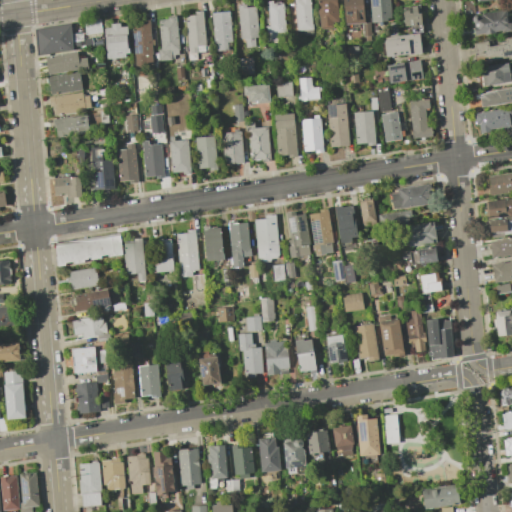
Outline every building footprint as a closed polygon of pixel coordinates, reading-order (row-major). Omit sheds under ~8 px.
[(308,0),(308,2),(310,2),(310,4),(309,4),(311,34),(303,34),(303,29),(296,30),(293,0),(308,0)] [(335,0),(337,21),(332,21),(332,27),(321,28),(320,22),(318,22),(316,0),(335,0)] [(361,0),(363,22),(344,24),(341,0),(361,0)] [(388,0),(390,18),(386,18),(386,20),(371,22),(368,0),(388,0)] [(268,25),(267,2),(271,1),(271,5),(273,4),(273,2),(282,2),(284,34),(276,34),(276,40),(265,41),(264,26),(268,25)] [(244,4),(245,7),(255,6),(257,37),(254,37),(254,46),(244,47),(243,38),(239,38),(236,5),(244,4)] [(419,6),(421,31),(411,32),(411,25),(403,26),(401,8),(419,6)] [(471,15),(504,9),(505,14),(507,14),(508,22),(509,21),(511,30),(501,32),(500,30),(474,35),(471,15)] [(193,15),(193,12),(201,11),(205,51),(188,53),(184,16),(193,15)] [(228,11),(229,22),(230,22),(231,25),(229,26),(231,41),(227,42),(227,49),(214,51),(210,12),(228,11)] [(160,48),(158,20),(167,19),(167,16),(175,15),(178,54),(173,55),(174,59),(158,60),(157,49),(160,48)] [(99,19),(101,32),(85,34),(83,21),(99,19)] [(140,23),(140,21),(149,20),(152,63),(145,64),(145,67),(135,68),(132,24),(140,23)] [(109,28),(109,24),(119,23),(119,27),(126,27),(127,53),(124,53),(124,57),(113,58),(113,61),(110,61),(110,58),(105,58),(103,29),(109,28)] [(369,23),(370,35),(362,36),(361,24),(369,23)] [(69,24),(70,33),(81,32),(82,40),(71,41),(72,50),(38,54),(34,29),(69,24)] [(384,43),(384,37),(418,33),(420,52),(383,56),(381,43),(384,43)] [(472,43),(487,41),(488,46),(505,44),(504,38),(511,36),(511,58),(507,59),(507,57),(489,60),(490,62),(475,64),(472,43)] [(76,51),(77,59),(85,57),(87,68),(47,74),(44,56),(76,51)] [(251,57),(253,73),(240,74),(238,59),(251,57)] [(418,60),(421,78),(403,81),(403,80),(389,82),(386,66),(418,60)] [(482,78),(480,67),(507,63),(509,82),(481,86),(480,78),(482,78)] [(182,66),(184,79),(176,80),(175,67),(182,66)] [(67,72),(68,74),(78,72),(81,89),(51,95),(49,84),(47,84),(46,76),(67,72)] [(358,82),(349,83),(347,73),(357,72),(358,82)] [(309,77),(310,86),(311,86),(311,88),(319,87),(319,91),(317,91),(317,98),(299,100),(298,78),(309,77)] [(290,82),(291,96),(276,97),(274,83),(290,82)] [(267,85),(268,102),(256,103),(256,101),(247,101),(247,95),(242,95),(241,87),(267,85)] [(480,96),(479,94),(500,90),(499,88),(510,86),(511,96),(511,101),(479,107),(478,97),(480,96)] [(386,87),(389,110),(378,111),(375,88),(386,87)] [(81,92),(81,96),(87,95),(89,107),(83,108),(84,110),(50,116),(47,98),(81,92)] [(420,100),(420,98),(422,98),(422,100),(427,99),(427,108),(424,108),(426,128),(430,127),(431,136),(412,138),(409,109),(408,110),(407,101),(420,100)] [(161,103),(164,131),(150,132),(147,104),(161,103)] [(325,105),(344,103),(347,131),(349,131),(350,137),(347,137),(348,141),(329,143),(329,140),(327,140),(327,137),(328,137),(325,105)] [(241,104),(243,121),(233,122),(232,105),(241,104)] [(511,106),(511,110),(511,115),(508,115),(509,126),(488,129),(488,131),(479,133),(478,125),(474,125),(472,113),(511,106)] [(98,111),(106,110),(107,122),(100,123),(98,111)] [(371,111),(374,145),(366,146),(365,142),(355,143),(352,113),(371,111)] [(395,111),(398,131),(402,131),(403,135),(398,136),(399,142),(393,143),(393,140),(384,141),(379,114),(395,111)] [(292,113),(295,157),(287,157),(287,154),(277,155),(273,115),(292,113)] [(85,114),(88,132),(56,137),(55,127),(53,127),(51,119),(85,114)] [(125,116),(135,114),(136,130),(126,131),(125,116)] [(313,119),(312,115),(319,115),(322,152),(314,152),(313,149),(303,150),(300,120),(313,119)] [(172,116),(173,124),(166,124),(165,117),(172,116)] [(252,122),(252,128),(266,127),(269,161),(261,162),(261,158),(259,159),(259,160),(253,161),(253,159),(250,160),(247,134),(244,134),(243,123),(252,122)] [(239,131),(242,162),(223,163),(221,133),(239,131)] [(168,137),(172,136),(172,141),(187,139),(190,173),(182,174),(182,171),(171,172),(168,137)] [(212,136),(216,169),(208,170),(208,167),(197,168),(194,138),(212,136)] [(147,140),(147,145),(159,144),(163,177),(156,178),(155,175),(144,177),(140,141),(147,140)] [(126,149),(126,144),(133,143),(137,182),(129,182),(129,179),(119,180),(116,150),(126,149)] [(90,146),(108,144),(113,188),(93,190),(90,161),(92,161),(90,146)] [(76,149),(82,148),(84,164),(78,165),(76,149)] [(511,172),(511,191),(488,195),(485,176),(511,172)] [(78,176),(80,196),(65,197),(65,194),(53,195),(52,178),(78,176)] [(396,193),(395,188),(428,184),(431,204),(392,209),(389,194),(396,193)] [(367,193),(367,195),(371,195),(375,223),(362,225),(357,195),(367,193)] [(511,199),(511,214),(487,217),(486,201),(511,199)] [(339,206),(339,208),(351,206),(356,236),(350,237),(351,241),(339,243),(333,207),(339,206)] [(318,213),(317,210),(325,208),(332,242),(330,242),(331,252),(315,255),(314,250),(312,250),(311,245),(313,245),(307,214),(318,213)] [(409,210),(410,217),(407,218),(408,224),(379,228),(377,215),(409,210)] [(294,211),(294,215),(304,213),(309,244),(307,244),(309,254),(288,258),(286,240),(289,240),(285,213),(294,211)] [(274,214),(278,257),(269,258),(269,262),(257,263),(253,219),(264,218),(263,215),(274,214)] [(505,219),(506,231),(488,232),(487,220),(505,219)] [(236,220),(236,224),(246,223),(249,255),(241,256),(242,266),(231,268),(226,221),(236,220)] [(431,222),(434,242),(408,246),(405,226),(431,222)] [(206,226),(207,229),(219,228),(222,259),(205,261),(202,226),(206,226)] [(175,239),(175,234),(185,233),(185,230),(194,229),(198,269),(191,270),(191,275),(179,276),(175,241),(174,241),(174,239),(175,239)] [(55,257),(53,243),(117,233),(121,254),(116,255),(115,253),(111,253),(111,256),(107,257),(107,254),(99,255),(99,258),(89,259),(89,257),(85,257),(86,259),(81,260),(82,262),(72,264),(72,261),(63,262),(63,265),(55,266),(53,258),(55,257)] [(511,237),(511,254),(490,258),(488,241),(511,237)] [(132,242),(132,238),(140,238),(145,280),(137,281),(136,273),(125,274),(122,243),(132,242)] [(158,257),(156,239),(161,239),(161,240),(169,239),(172,270),(153,272),(152,258),(158,257)] [(435,246),(437,261),(418,264),(416,249),(435,246)] [(0,260),(6,260),(7,261),(9,261),(9,269),(8,269),(8,273),(10,273),(11,281),(9,281),(9,283),(0,284),(0,260)] [(340,260),(343,280),(333,281),(329,261),(340,260)] [(511,260),(511,279),(494,282),(491,264),(511,260)] [(292,262),(294,276),(286,278),(284,263),(292,262)] [(247,265),(255,264),(256,277),(248,278),(247,265)] [(271,265),(282,264),(283,280),(272,281),(271,265)] [(351,264),(354,282),(344,283),(341,265),(351,264)] [(65,279),(65,277),(69,276),(68,272),(94,267),(97,285),(71,289),(70,283),(66,284),(66,283),(63,283),(63,280),(65,279)] [(418,275),(437,272),(440,290),(421,293),(418,275)] [(202,274),(203,289),(193,290),(192,275),(202,274)] [(403,275),(405,284),(393,286),(391,277),(403,275)] [(376,281),(377,286),(379,286),(380,294),(369,296),(367,283),(376,281)] [(508,283),(509,292),(496,294),(494,285),(508,283)] [(73,306),(72,296),(107,289),(110,305),(72,312),(71,306),(73,306)] [(360,293),(362,309),(342,312),(340,296),(360,293)] [(402,295),(403,308),(396,309),(394,296),(402,295)] [(271,298),(273,321),(260,322),(258,299),(271,298)] [(312,299),(316,330),(307,331),(303,301),(312,299)] [(123,302),(124,309),(112,311),(111,304),(123,302)] [(142,303),(151,302),(153,315),(143,316),(142,303)] [(0,307),(11,306),(12,315),(16,314),(16,320),(13,320),(13,325),(0,326),(0,307)] [(218,321),(217,308),(231,307),(232,320),(218,321)] [(410,318),(409,310),(417,309),(421,332),(423,332),(424,340),(422,341),(424,350),(414,351),(413,346),(409,347),(409,343),(408,343),(404,319),(410,318)] [(509,310),(511,334),(496,336),(493,312),(509,310)] [(100,316),(101,323),(103,322),(105,334),(81,338),(80,335),(73,336),(70,321),(100,316)] [(259,316),(260,331),(245,332),(244,317),(259,316)] [(388,316),(388,320),(397,319),(403,352),(401,352),(402,355),(391,357),(390,354),(383,355),(376,318),(388,316)] [(437,319),(437,322),(448,321),(452,356),(431,359),(431,357),(430,357),(430,355),(428,355),(427,344),(428,344),(425,320),(437,319)] [(371,324),(377,359),(367,361),(366,356),(357,358),(352,327),(371,324)] [(249,333),(250,344),(253,344),(253,348),(259,347),(262,372),(254,373),(254,377),(243,378),(241,350),(238,351),(236,334),(249,333)] [(340,334),(344,361),(328,363),(324,337),(340,334)] [(302,338),(303,340),(309,339),(314,372),(308,373),(307,369),(304,370),(304,372),(299,373),(294,340),(302,338)] [(267,343),(267,340),(274,340),(274,342),(282,341),(283,347),(286,347),(288,373),(265,375),(262,343),(267,343)] [(0,344),(17,343),(18,360),(0,361),(0,344)] [(70,357),(70,349),(93,347),(95,371),(72,373),(71,366),(68,366),(68,357),(70,357)] [(110,349),(111,362),(99,363),(98,350),(110,349)] [(206,351),(207,355),(214,354),(219,382),(202,385),(197,353),(206,351)] [(164,362),(179,359),(184,388),(168,390),(164,362)] [(156,365),(158,397),(150,397),(149,394),(139,395),(136,366),(156,365)] [(130,367),(132,397),(122,398),(123,403),(113,404),(111,368),(130,367)] [(20,371),(24,417),(5,418),(1,372),(20,371)] [(75,388),(75,384),(95,381),(94,375),(106,374),(106,381),(95,383),(98,411),(78,413),(78,410),(75,410),(75,406),(77,406),(75,392),(73,392),(73,388),(75,388)] [(497,392),(501,391),(501,389),(511,387),(511,404),(500,406),(497,392)] [(106,394),(107,407),(100,408),(99,395),(106,394)] [(511,411),(511,427),(503,429),(500,413),(511,411)] [(364,414),(365,420),(375,419),(378,454),(358,455),(355,415),(364,414)] [(383,415),(396,414),(398,442),(385,443),(383,415)] [(349,425),(354,454),(340,456),(339,449),(335,449),(331,428),(349,425)] [(325,430),(328,450),(307,453),(304,433),(325,430)] [(266,438),(266,437),(261,437),(260,434),(268,433),(269,438),(273,437),(274,447),(277,447),(279,470),(260,472),(257,439),(266,438)] [(301,435),(304,465),(284,467),(281,437),(301,435)] [(511,437),(511,454),(505,456),(502,439),(511,437)] [(241,444),(241,448),(249,447),(252,472),(248,472),(248,477),(238,478),(237,474),(234,474),(231,446),(241,444)] [(208,454),(207,447),(223,445),(224,456),(226,456),(226,460),(224,460),(226,477),(215,478),(215,482),(210,482),(209,463),(207,463),(206,455),(208,454)] [(196,448),(199,484),(192,484),(192,489),(186,489),(185,485),(180,485),(176,450),(196,448)] [(153,468),(152,453),(163,452),(163,458),(170,457),(173,491),(166,491),(166,494),(155,495),(153,477),(151,477),(150,468),(153,468)] [(126,455),(130,494),(141,493),(141,484),(150,483),(147,453),(126,455)] [(125,488),(122,457),(101,459),(105,490),(125,488)] [(103,504),(100,461),(80,462),(83,505),(103,504)] [(35,472),(38,505),(31,506),(31,511),(19,511),(19,503),(21,503),(18,474),(35,472)] [(0,476),(15,475),(18,509),(2,510),(0,488),(0,476)] [(224,487),(224,480),(237,479),(238,492),(225,492),(225,489),(223,489),(223,487),(224,487)] [(455,484),(458,504),(423,509),(420,489),(455,484)] [(211,511),(211,505),(214,505),(214,502),(221,501),(221,505),(230,504),(230,511),(211,511)]
